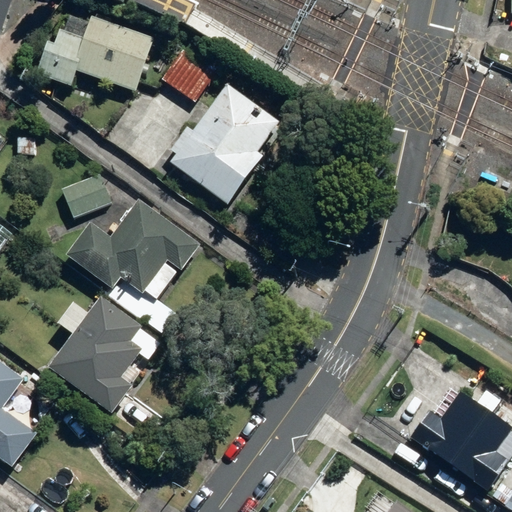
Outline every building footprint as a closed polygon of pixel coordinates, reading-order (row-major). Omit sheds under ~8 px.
[(0,0),(0,44),(1,45),(17,1),(15,0),(0,0)] [(76,81),(135,100),(153,48),(67,19),(46,82),(73,91),(76,81)] [(183,55),(164,84),(195,105),(215,76),(183,55)] [(280,127),(229,90),(195,137),(188,133),(171,156),(177,160),(170,169),(229,211),(264,162),(258,157),(280,127)] [(62,193),(73,222),(110,209),(99,180),(62,193)] [(202,249),(139,203),(110,243),(90,228),(67,261),(114,295),(122,284),(144,300),(146,297),(158,305),(178,277),(166,269),(168,266),(182,277),(202,249)] [(0,253),(10,237),(0,230),(0,253)] [(74,341),(49,375),(113,421),(134,392),(130,389),(139,378),(131,372),(140,359),(149,366),(161,348),(142,334),(143,332),(102,302),(89,320),(74,309),(58,330),(74,341)] [(0,464),(13,474),(39,439),(4,414),(25,384),(0,365),(0,464)] [(410,441),(487,494),(511,457),(511,433),(498,424),(499,421),(448,386),(410,441)] [(367,511),(371,508),(342,485),(320,511),(367,511)]
